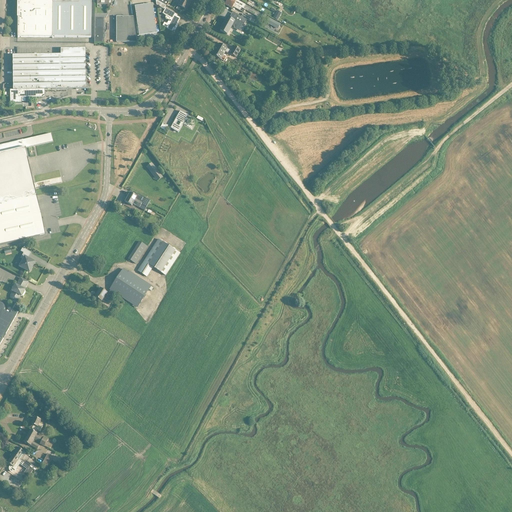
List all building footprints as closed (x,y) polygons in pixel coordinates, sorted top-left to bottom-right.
[(18,0),(18,37),(91,38),(91,0),(78,0),(78,2),(30,2),(30,0),(18,0)] [(166,5),(156,0),(155,0),(156,5),(164,9),(166,5)] [(181,0),(178,5),(186,10),(191,0),(181,0)] [(235,4),(227,0),(225,5),(232,9),(233,7),(245,14),(246,11),(245,10),(243,9),(235,4)] [(236,0),(227,0),(235,4),(243,9),(245,5),(237,0),(236,0)] [(153,4),(135,6),(139,36),(140,41),(150,39),(150,40),(158,39),(153,4)] [(166,9),(162,14),(170,18),(167,24),(164,23),(163,26),(174,32),(178,25),(175,23),(176,21),(178,22),(180,18),(177,16),(177,15),(166,9)] [(251,19),(243,14),(241,17),(257,25),(258,24),(260,23),(251,18),(251,19)] [(116,42),(137,42),(133,17),(116,17),(116,42)] [(244,26),(246,21),(237,17),(235,21),(228,17),(220,31),(226,34),(232,23),(236,25),(235,27),(238,29),(241,24),(244,26)] [(95,18),(94,43),(104,43),(105,18),(100,18),(95,18)] [(269,19),(266,23),(277,29),(280,25),(269,19)] [(226,57),(223,56),(226,51),(227,48),(219,44),(212,55),(221,60),(224,61),(226,57)] [(230,54),(236,57),(240,50),(235,46),(232,51),(230,54)] [(61,55),(62,89),(86,89),(85,49),(61,49),(61,55)] [(62,89),(61,55),(13,55),(13,90),(10,90),(10,98),(11,98),(11,103),(13,102),(13,103),(22,103),(21,98),(45,97),(45,89),(62,89)] [(157,57),(111,57),(111,79),(147,79),(147,77),(149,77),(149,72),(152,72),(152,67),(155,67),(155,62),(157,62),(157,57)] [(188,114),(180,110),(171,128),(178,132),(188,114)] [(0,246),(46,236),(36,194),(30,166),(28,158),(26,148),(53,142),(51,134),(0,145),(0,246)] [(152,164),(147,167),(155,178),(160,175),(152,164)] [(137,197),(130,193),(128,197),(145,207),(147,208),(148,205),(136,198),(137,197)] [(150,200),(162,206),(164,202),(153,195),(150,200)] [(145,211),(146,208),(147,208),(145,207),(128,197),(125,202),(132,206),(133,204),(145,211)] [(165,276),(180,254),(159,240),(138,271),(147,277),(153,268),(165,276)] [(147,247),(139,242),(127,260),(130,262),(131,261),(136,264),(147,247)] [(21,258),(24,260),(20,267),(30,272),(35,262),(29,259),(30,258),(29,257),(31,253),(22,248),(21,251),(24,253),(21,258)] [(115,293),(137,307),(149,290),(151,291),(153,288),(123,269),(110,290),(111,290),(108,294),(107,293),(100,289),(95,297),(102,301),(104,298),(109,301),(115,293)] [(24,290),(25,287),(18,283),(17,285),(15,285),(12,291),(13,292),(11,295),(19,299),(21,296),(22,296),(25,290),(24,290)] [(0,344),(4,338),(18,312),(13,309),(10,313),(4,310),(5,309),(5,308),(5,307),(5,306),(4,305),(3,304),(2,303),(1,303),(0,302),(0,344)] [(34,425),(31,430),(24,442),(31,446),(37,449),(39,446),(33,443),(35,440),(41,443),(40,444),(44,447),(44,446),(50,449),(52,445),(47,442),(48,439),(44,437),(43,438),(37,435),(38,434),(36,433),(37,431),(40,432),(43,425),(40,424),(41,420),(35,417),(32,425),(34,425)] [(25,452),(18,448),(13,456),(19,460),(25,452)] [(48,454),(42,465),(47,468),(53,457),(48,454)] [(13,456),(8,463),(10,465),(9,467),(8,469),(9,470),(9,471),(10,472),(12,472),(14,472),(15,471),(18,467),(20,464),(22,466),(27,469),(24,473),(23,474),(23,475),(22,476),(22,477),(22,478),(23,479),(24,480),(25,481),(29,477),(33,471),(29,468),(30,468),(24,463),(19,460),(13,456)] [(11,491),(17,495),(19,493),(18,493),(20,490),(13,486),(12,488),(12,489),(11,491)]
